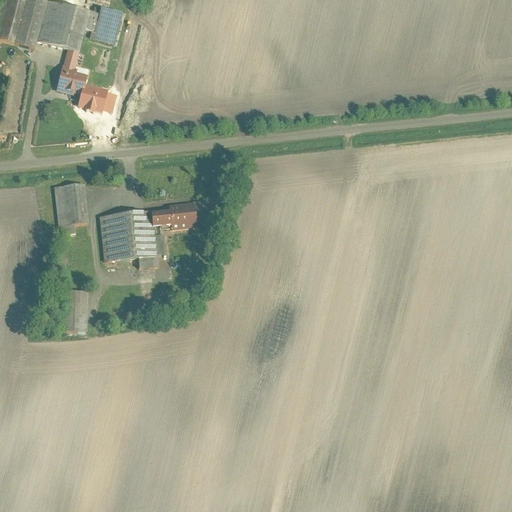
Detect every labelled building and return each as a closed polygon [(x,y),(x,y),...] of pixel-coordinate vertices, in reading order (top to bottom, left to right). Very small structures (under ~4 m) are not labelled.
[(122,16),(53,0),(9,0),(0,36),(0,44),(37,51),(39,42),(68,49),(56,94),(87,101),(92,79),(81,77),(90,45),(114,50),(122,16)] [(84,187),(52,190),(56,230),(88,226),(84,187)] [(196,229),(193,206),(168,208),(169,214),(151,216),(153,229),(173,226),(173,231),(196,229)] [(153,229),(151,216),(151,213),(99,219),(104,264),(156,258),(153,229)] [(157,260),(138,262),(139,271),(158,268),(157,260)] [(88,292),(64,292),(63,333),(87,334),(88,292)]
